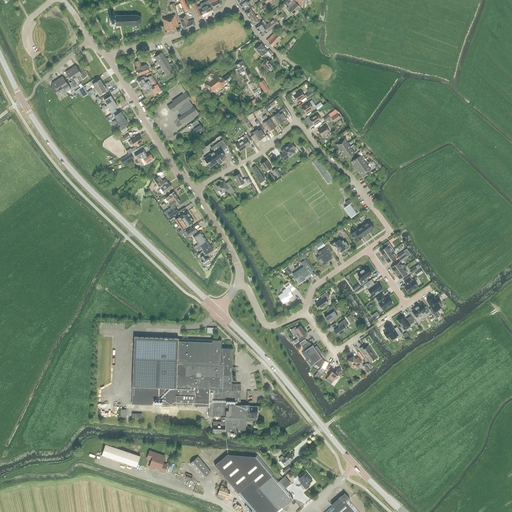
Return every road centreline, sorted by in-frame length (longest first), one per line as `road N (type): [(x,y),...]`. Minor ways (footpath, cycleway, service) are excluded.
road 1 (primary): [(217,310),(60,157),(0,55)]
road 2 (primary): [(403,511),(217,310)]
road 3 (residential): [(194,190),(261,153),(298,121),(389,232)]
road 4 (unclassified): [(194,190),(106,56)]
road 5 (unclassified): [(106,56),(198,27),(228,0)]
